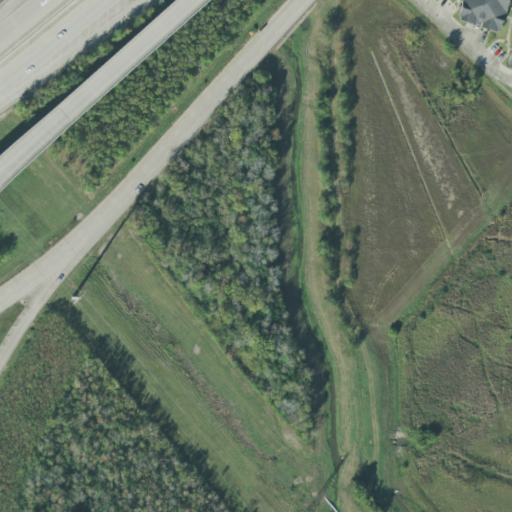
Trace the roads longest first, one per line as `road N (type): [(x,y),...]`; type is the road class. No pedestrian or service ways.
road 1 (primary): [(0,302),(78,248),(245,61)]
road 2 (motorway): [(2,163),(196,0)]
road 3 (motorway): [(0,110),(161,0)]
road 4 (motorway): [(0,95),(115,0)]
road 5 (primary): [(0,371),(78,248)]
